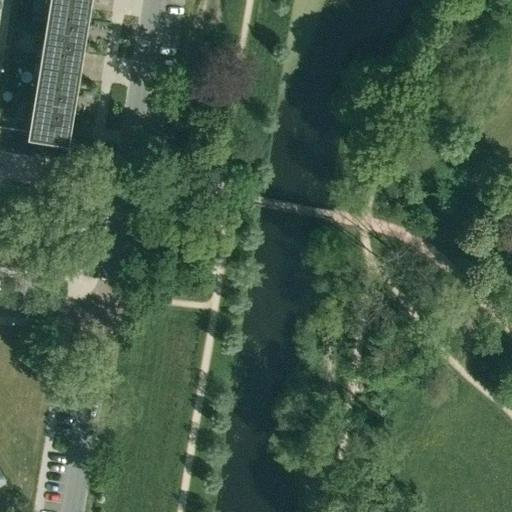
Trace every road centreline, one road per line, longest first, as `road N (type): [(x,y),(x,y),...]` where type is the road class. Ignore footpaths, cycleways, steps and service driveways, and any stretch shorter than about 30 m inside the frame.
road 1 (residential): [(66,511),(101,310)]
road 2 (residential): [(117,190),(150,0)]
road 3 (residential): [(101,310),(117,190)]
